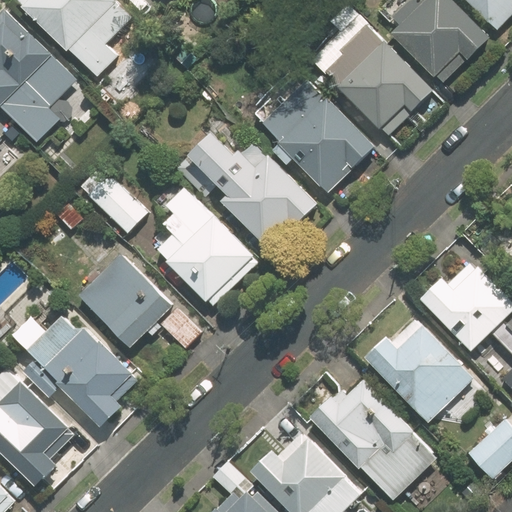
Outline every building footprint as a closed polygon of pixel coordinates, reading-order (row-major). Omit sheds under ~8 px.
[(26,0),(19,8),(92,80),(118,54),(109,45),(135,19),(116,0),(26,0)] [(494,41),(455,0),(423,0),(420,4),(416,0),(408,0),(391,17),(398,24),(389,33),(442,89),(494,41)] [(511,15),(511,0),(465,0),(495,31),(511,15)] [(349,6),(325,30),(335,39),(312,63),(392,141),(439,94),(349,6)] [(0,109),(14,124),(9,129),(23,143),(29,138),(38,147),(63,122),(50,109),(78,81),(4,8),(0,11),(0,109)] [(203,60),(178,37),(165,52),(190,74),(203,60)] [(162,63),(140,44),(97,94),(119,113),(162,63)] [(376,144),(294,67),(246,118),(328,195),(376,144)] [(209,198),(218,207),(264,253),(289,228),(294,233),(320,206),(269,156),(257,168),(217,128),(178,168),(209,198)] [(151,213),(102,166),(80,189),(129,236),(151,213)] [(174,216),(146,244),(214,311),(261,263),(185,188),(166,208),(174,216)] [(88,221),(70,201),(55,213),(74,234),(88,221)] [(165,327),(188,352),(203,338),(126,254),(80,296),(131,350),(149,334),(153,338),(165,327)] [(434,283),(429,278),(419,288),(425,293),(418,300),(470,351),(490,330),(511,351),(511,366),(501,377),(511,388),(511,295),(474,257),(448,284),(440,276),(434,283)] [(23,370),(49,397),(60,387),(99,429),(122,407),(118,403),(139,383),(72,312),(51,332),(37,317),(14,338),(33,359),(23,370)] [(475,378),(417,319),(394,341),(387,334),(363,357),(428,423),(475,378)] [(77,436),(10,370),(0,380),(0,453),(37,490),(58,468),(52,461),(77,436)] [(439,459),(364,378),(347,394),(342,388),(311,416),(391,503),(439,459)] [(511,463),(511,420),(508,417),(469,454),(494,480),(511,463)] [(343,511),(363,492),(301,430),(275,456),(269,450),(248,471),(288,511),(343,511)] [(280,511),(231,463),(218,477),(233,492),(213,511),(280,511)] [(0,509),(12,498),(0,485),(0,509)]
